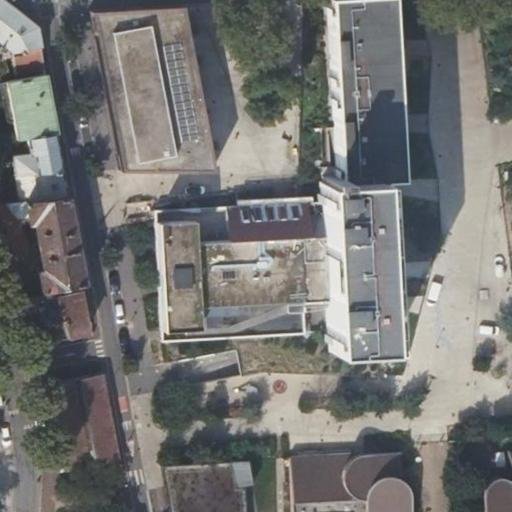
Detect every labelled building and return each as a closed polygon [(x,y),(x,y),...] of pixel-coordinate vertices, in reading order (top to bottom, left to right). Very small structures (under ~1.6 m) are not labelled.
[(2,0),(0,0),(0,41),(9,50),(41,44),(37,24),(2,0)] [(325,0),(335,178),(335,184),(374,182),(398,181),(395,131),(394,114),(391,54),(390,44),(387,0),(325,0)] [(205,162),(176,2),(89,5),(117,163),(205,162)] [(9,50),(0,41),(0,71),(7,69),(5,53),(9,50)] [(45,66),(41,44),(9,50),(10,55),(15,72),(35,68),(45,66)] [(288,44),(268,45),(269,65),(289,64),(288,44)] [(46,73),(45,66),(35,68),(36,74),(46,73)] [(57,132),(46,73),(36,74),(6,80),(17,139),(27,138),(57,132)] [(64,171),(57,132),(27,138),(29,152),(12,154),(14,175),(39,172),(64,171)] [(69,195),(64,171),(39,172),(44,197),(69,195)] [(39,172),(14,175),(18,200),(24,199),(44,197),(39,172)] [(322,178),(321,179),(321,203),(323,235),(326,301),(328,334),(329,352),(331,352),(328,308),(321,185),(322,185),(322,178)] [(328,308),(331,352),(383,350),(382,315),(380,283),(378,249),(376,217),(374,182),(335,184),(335,178),(322,178),(322,185),(321,185),(328,308)] [(85,283),(69,195),(44,197),(24,199),(27,215),(29,222),(33,220),(43,270),(38,271),(42,292),(52,290),(65,287),(85,283)] [(27,215),(24,199),(18,200),(0,201),(0,255),(25,247),(15,219),(27,215)] [(193,242),(298,236),(297,205),(277,206),(155,212),(155,219),(155,222),(193,221),(193,242)] [(383,217),(376,217),(378,249),(384,249),(383,217)] [(326,301),(323,235),(298,236),(193,242),(193,221),(155,222),(159,288),(159,296),(161,330),(197,328),(196,308),(301,303),(326,301)] [(386,283),(380,283),(382,315),(388,315),(386,283)] [(53,293),(52,290),(42,292),(15,298),(19,310),(35,307),(43,330),(26,332),(30,344),(57,339),(87,333),(78,289),(66,291),(53,293)] [(302,335),(301,303),(196,308),(197,328),(161,330),(162,341),(302,335)] [(119,461),(102,373),(70,379),(44,384),(49,398),(59,471),(119,461)] [(304,454),(289,455),(291,511),(411,511),(411,494),(410,490),(407,483),(402,479),(397,475),(391,474),(383,473),(383,465),(389,464),(389,463),(388,463),(398,450),(361,451),(357,452),(354,453),(352,454),(350,456),(347,458),(345,460),(344,462),(325,463),(325,453),(309,454),(310,458),(304,459),(304,454)] [(361,451),(325,453),(325,463),(344,462),(345,460),(347,458),(350,456),(352,454),(354,453),(357,452),(361,451)] [(511,511),(511,456),(505,454),(511,480),(511,491),(511,492),(510,489),(505,485),(498,482),(494,481),(490,482),(486,484),(483,487),(480,491),(478,496),(478,511),(511,511)] [(166,485),(171,511),(244,511),(242,480),(252,478),(247,457),(161,461),(166,485)]
